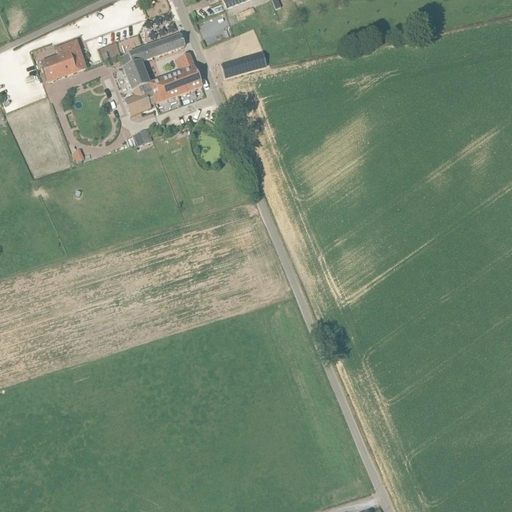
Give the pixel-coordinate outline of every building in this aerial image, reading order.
[(226,10),(253,0),(228,0),(223,2),(226,10)] [(140,65),(184,48),(180,38),(121,59),(125,69),(123,70),(132,93),(133,93),(140,111),(156,105),(156,106),(202,89),(188,57),(180,60),(185,73),(149,87),(140,65)] [(47,85),(85,71),(75,44),(55,51),(58,59),(40,65),(47,85)] [(221,68),(224,79),(265,68),(262,56),(221,68)] [(147,131),(132,136),(137,148),(151,143),(147,131)] [(73,154),(76,165),(85,162),(82,151),(73,154)]
